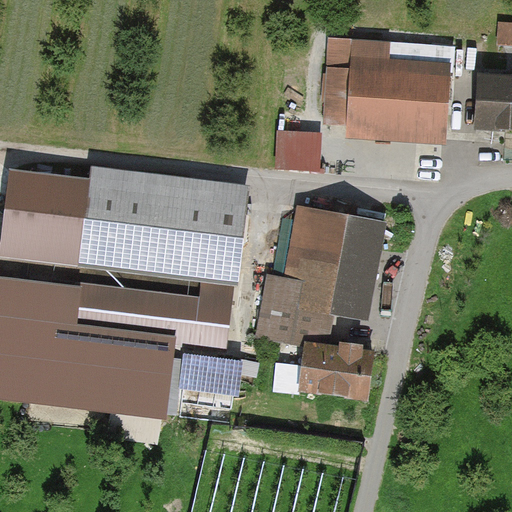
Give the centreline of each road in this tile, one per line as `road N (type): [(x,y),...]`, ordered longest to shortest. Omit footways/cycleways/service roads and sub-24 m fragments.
road 1 (track): [(0,146),(368,177),(434,206)]
road 2 (unclassified): [(369,511),(434,206),(492,178),(511,177)]
